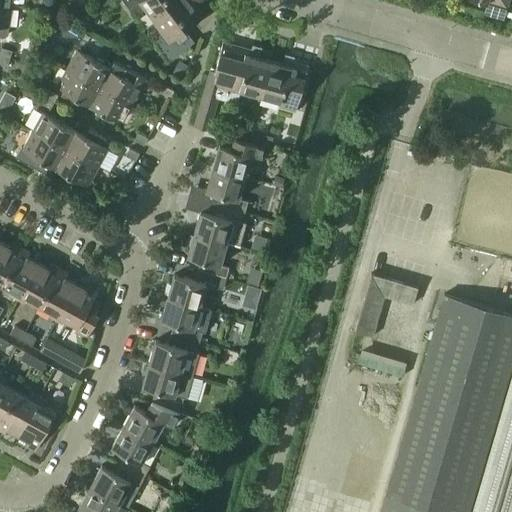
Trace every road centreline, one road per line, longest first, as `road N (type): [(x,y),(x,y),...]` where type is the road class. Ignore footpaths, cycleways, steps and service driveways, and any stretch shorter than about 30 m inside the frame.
road 1 (residential): [(18,502),(56,472),(102,376),(131,284),(131,253)]
road 2 (unclassified): [(313,5),(511,61)]
road 3 (residential): [(131,253),(0,180)]
road 4 (residential): [(131,253),(184,137)]
